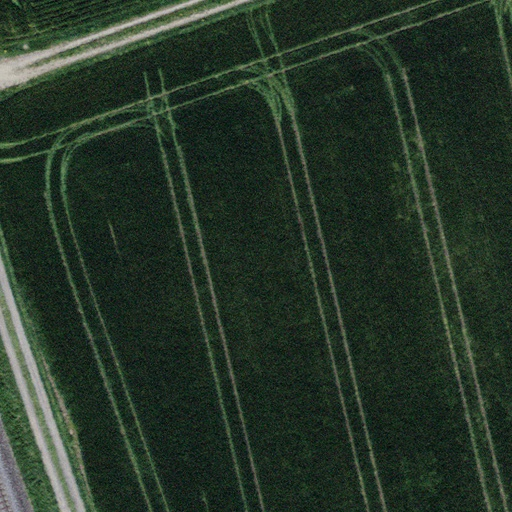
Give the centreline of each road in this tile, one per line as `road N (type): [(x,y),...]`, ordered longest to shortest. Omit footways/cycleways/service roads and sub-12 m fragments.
road 1 (track): [(0,267),(80,511)]
road 2 (track): [(0,74),(218,0)]
